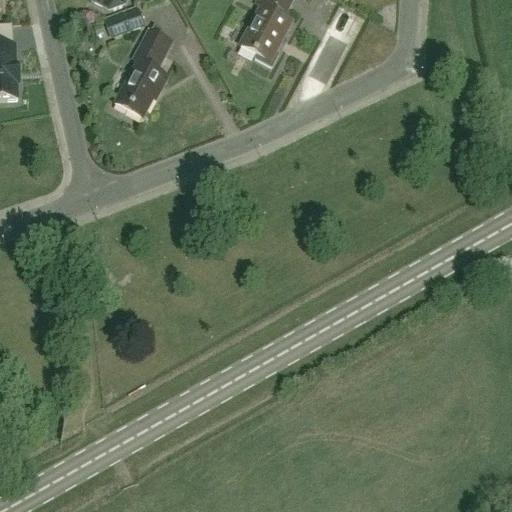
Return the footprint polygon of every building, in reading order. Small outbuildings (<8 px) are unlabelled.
[(93,0),(90,6),(109,15),(122,12),(128,0),(93,0)] [(291,24),(290,23),(284,20),(294,0),(257,0),(254,5),(260,9),(240,48),(269,64),(291,24)] [(131,35),(130,34),(144,29),(138,11),(124,16),(124,17),(104,25),(111,43),(131,35)] [(359,48),(369,22),(349,15),(339,41),(359,48)] [(156,75),(157,75),(171,47),(161,41),(164,34),(154,28),(150,35),(149,35),(133,65),(136,67),(114,109),(142,123),(152,103),(155,104),(167,81),(156,75)] [(0,104),(17,104),(16,89),(18,88),(17,69),(15,69),(15,51),(13,51),(0,51),(0,104)]
